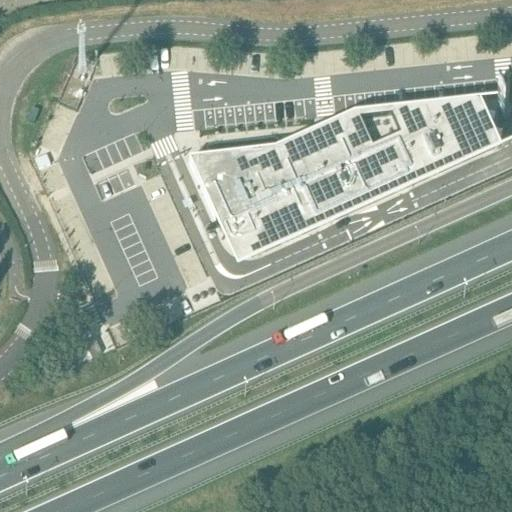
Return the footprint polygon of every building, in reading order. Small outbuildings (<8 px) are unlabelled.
[(245,98),(214,110),(227,143),(291,119),(287,110),(273,116),(269,107),(251,114),(245,98)] [(33,110),(28,122),(34,125),(39,112),(33,110)] [(257,167),(189,163),(215,222),(252,258),(494,149),(476,110),(356,123),(257,167)] [(208,116),(187,126),(196,146),(217,136),(208,116)] [(46,157),(35,162),(39,171),(50,166),(46,157)] [(95,340),(85,344),(92,360),(99,356),(101,355),(95,340)]
